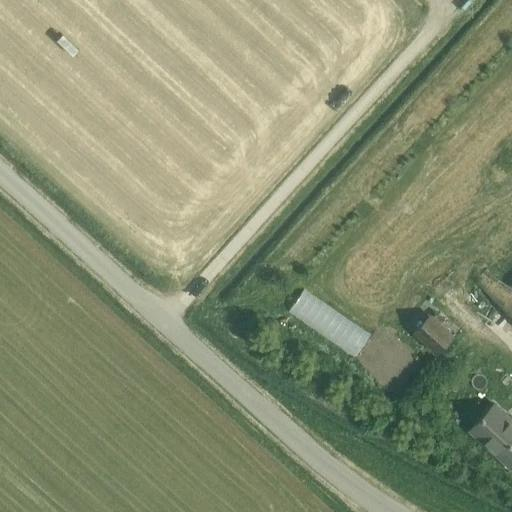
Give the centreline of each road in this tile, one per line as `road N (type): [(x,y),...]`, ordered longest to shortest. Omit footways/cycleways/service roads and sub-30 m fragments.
road 1 (tertiary): [(390,511),(318,459),(0,175)]
road 2 (track): [(164,325),(435,23)]
